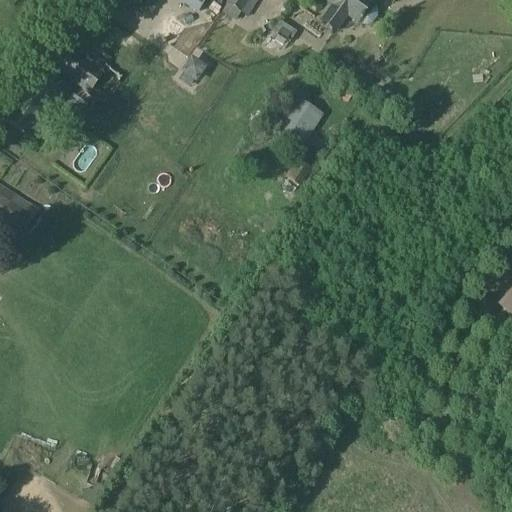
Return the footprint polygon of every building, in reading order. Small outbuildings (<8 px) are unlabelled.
[(229,0),(227,4),(243,15),(252,0),(229,0)] [(330,0),(327,5),(331,7),(328,12),(343,22),(347,17),(357,24),(360,26),(366,26),(372,24),(376,17),(376,11),(375,5),(371,3),(367,0),(330,0)] [(279,44),(293,40),(290,26),(275,30),(279,44)] [(71,52),(56,73),(89,97),(104,76),(71,52)] [(191,54),(180,69),(195,81),(207,67),(191,54)] [(33,77),(5,119),(25,133),(34,139),(63,98),(54,92),(33,77)] [(352,94),(330,81),(324,91),(346,104),(352,94)] [(323,117),(295,98),(276,126),(281,130),(275,138),(298,154),(323,117)] [(301,188),(313,171),(298,161),(286,178),(301,188)] [(27,204),(8,192),(0,186),(0,251),(9,258),(29,229),(40,212),(27,204)] [(511,293),(501,305),(511,316),(511,293)]
